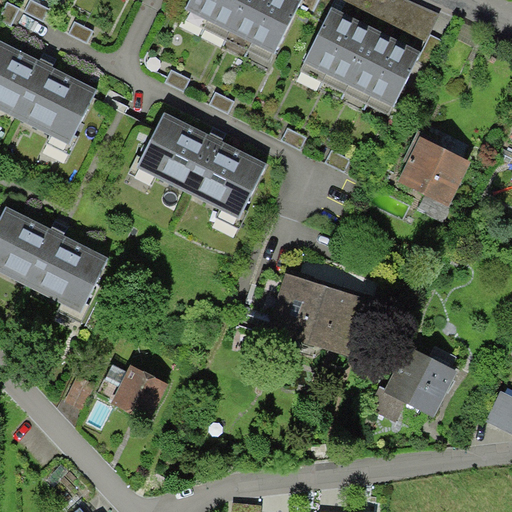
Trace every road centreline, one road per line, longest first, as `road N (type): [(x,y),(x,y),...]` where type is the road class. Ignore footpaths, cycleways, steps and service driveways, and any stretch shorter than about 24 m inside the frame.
road 1 (residential): [(161,511),(278,478),(511,453)]
road 2 (residential): [(137,511),(0,366)]
